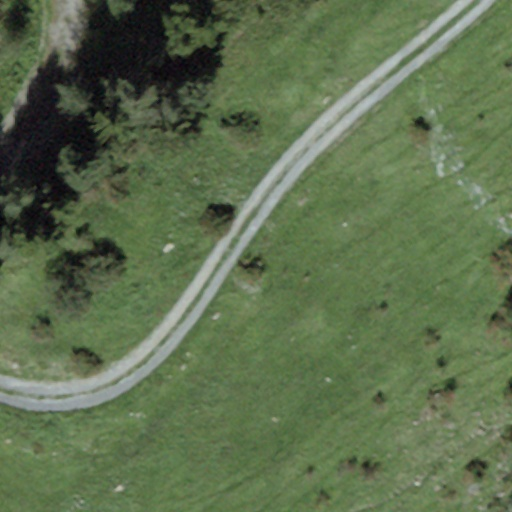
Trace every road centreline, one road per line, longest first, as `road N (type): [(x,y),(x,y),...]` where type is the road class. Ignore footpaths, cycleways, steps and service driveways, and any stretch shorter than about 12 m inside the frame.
road 1 (track): [(0,382),(94,387),(151,356),(221,277),(298,167),(490,0)]
road 2 (track): [(0,160),(59,76),(65,0)]
